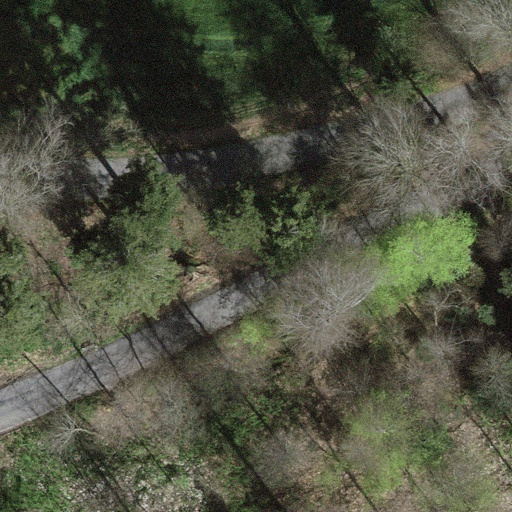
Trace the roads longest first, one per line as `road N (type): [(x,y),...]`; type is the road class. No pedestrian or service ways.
road 1 (unclassified): [(0,405),(511,163)]
road 2 (unclassified): [(511,87),(216,168),(114,179),(0,171)]
